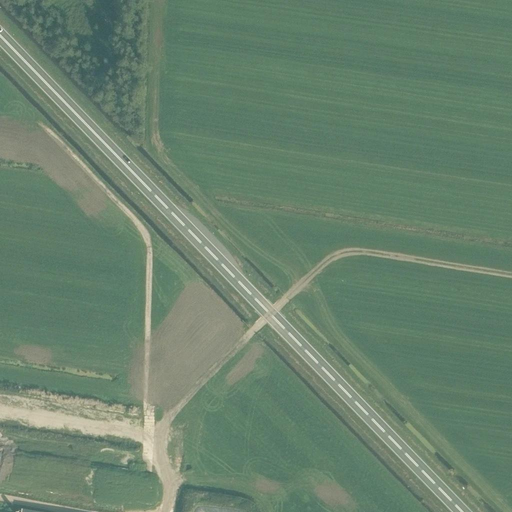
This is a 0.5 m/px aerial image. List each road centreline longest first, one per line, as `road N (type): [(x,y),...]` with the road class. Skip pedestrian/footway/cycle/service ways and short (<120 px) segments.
road 1 (trunk): [(461,511),(0,34)]
road 2 (track): [(171,478),(157,432),(324,262),(369,251),(511,274)]
